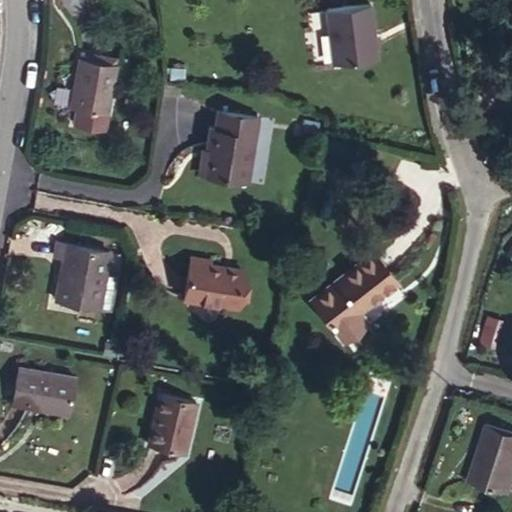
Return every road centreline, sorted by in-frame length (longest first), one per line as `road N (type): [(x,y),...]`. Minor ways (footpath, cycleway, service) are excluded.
road 1 (residential): [(386,511),(466,283),(474,167)]
road 2 (residential): [(474,167),(439,0)]
road 3 (residential): [(0,159),(18,0)]
